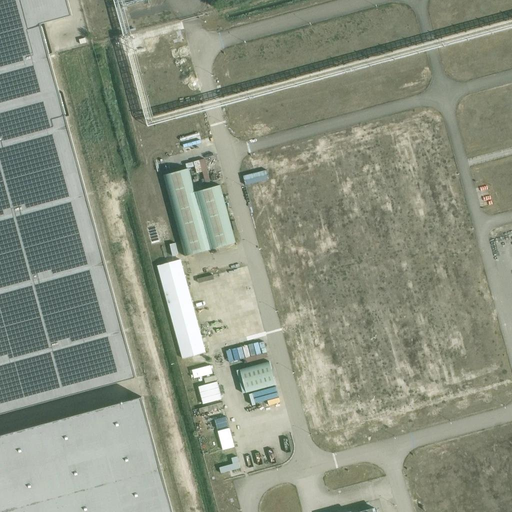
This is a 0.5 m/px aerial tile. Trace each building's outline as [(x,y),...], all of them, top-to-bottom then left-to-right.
[(0,0),(0,96),(56,82),(41,24),(72,15),(67,0),(0,0)] [(56,82),(0,96),(0,413),(136,377),(59,92),(56,82)] [(212,154),(193,158),(195,166),(202,164),(203,169),(210,167),(212,177),(217,176),(212,154)] [(195,191),(189,169),(163,175),(185,255),(235,242),(220,185),(195,191)] [(182,358),(206,352),(181,259),(157,265),(182,358)] [(268,340),(267,340),(266,339),(257,340),(259,352),(270,350),(268,340)] [(251,344),(234,345),(235,358),(252,356),(251,344)] [(269,361),(236,370),(243,393),(275,384),(269,361)] [(0,511),(172,511),(141,396),(0,434),(0,511)] [(229,469),(248,465),(247,460),(228,464),(229,469)]
